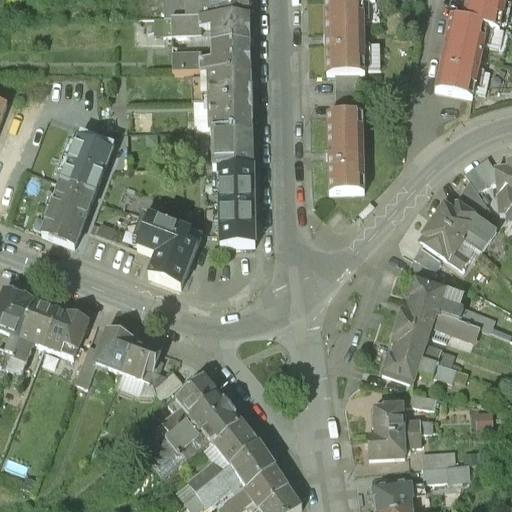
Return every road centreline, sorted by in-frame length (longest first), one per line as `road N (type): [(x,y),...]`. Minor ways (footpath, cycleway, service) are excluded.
road 1 (residential): [(294,302),(285,0)]
road 2 (residential): [(294,302),(457,149),(511,127)]
road 3 (unclassified): [(0,255),(198,328)]
road 4 (residential): [(198,328),(325,489)]
road 5 (residential): [(325,489),(294,302)]
